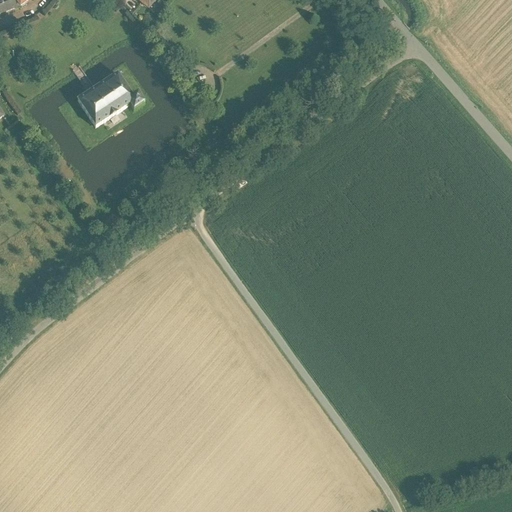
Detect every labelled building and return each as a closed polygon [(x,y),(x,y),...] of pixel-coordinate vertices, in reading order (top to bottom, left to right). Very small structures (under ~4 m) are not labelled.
[(0,0),(0,16),(19,9),(12,0),(0,0)] [(12,0),(19,9),(29,1),(30,0),(12,0)] [(136,0),(148,10),(156,0),(136,0)] [(91,93),(76,103),(94,131),(129,108),(133,114),(145,106),(138,93),(132,96),(117,75),(91,93)] [(122,222),(113,211),(102,219),(111,230),(122,222)]
